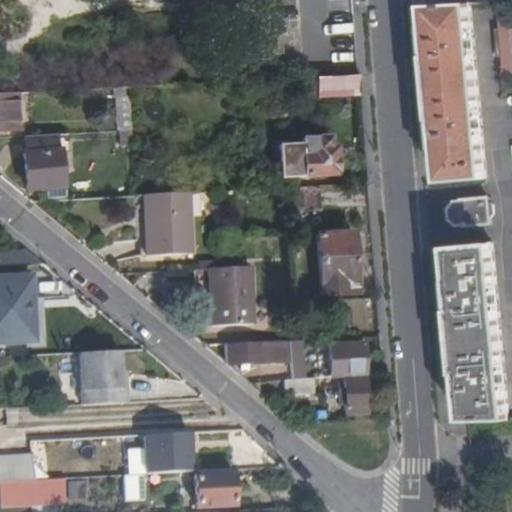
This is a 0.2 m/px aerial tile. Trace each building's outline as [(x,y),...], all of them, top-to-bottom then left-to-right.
[(511,26),(510,2),(500,2),(506,79),(511,78),(511,26)] [(487,178),(470,4),(425,6),(434,119),(436,120),(441,181),(487,178)] [(281,55),(279,34),(259,36),(261,55),(281,55)] [(361,95),(359,75),(317,78),(317,97),(361,95)] [(14,94),(0,95),(0,132),(17,131),(14,94)] [(116,134),(131,133),(129,99),(116,100),(116,134)] [(51,137),(23,138),(24,155),(21,156),(24,190),(59,188),(56,152),(52,153),(51,137)] [(329,148),(329,137),(302,138),(304,178),(337,176),(336,148),(329,148)] [(321,210),(319,187),(290,188),(291,213),(321,210)] [(190,193),(146,195),(150,256),(193,254),(190,193)] [(488,199),(454,202),(450,209),(451,220),(457,225),(491,223),(491,219),(496,212),(494,205),(488,199)] [(353,233),(318,235),(321,296),(357,294),(353,233)] [(459,377),(465,421),(469,421),(511,420),(493,245),(448,248),(454,310),(452,314),(458,376),(459,377)] [(0,267),(47,266),(27,250),(0,251),(0,267)] [(243,268),(209,270),(213,327),(256,325),(253,268),(243,268)] [(30,299),(29,278),(0,279),(0,341),(25,341),(25,349),(46,347),(45,298),(30,299)] [(222,346),(224,364),(289,360),(288,342),(222,346)] [(329,347),(327,378),(334,378),(363,375),(363,344),(329,347)] [(120,372),(119,351),(79,353),(83,407),(129,405),(127,388),(121,388),(120,372)] [(363,415),(363,375),(334,378),(335,407),(342,406),(343,416),(363,415)] [(315,397),(313,382),(291,384),(293,399),(315,397)] [(142,435),(144,474),(190,472),(188,433),(142,435)] [(0,481),(23,481),(34,480),(32,455),(0,456),(0,481)] [(233,506),(231,473),(194,475),(197,508),(233,506)] [(146,499),(144,474),(124,475),(126,500),(146,499)] [(34,480),(23,481),(26,501),(60,500),(61,479),(34,480)] [(80,497),(80,482),(65,482),(65,498),(80,497)]
